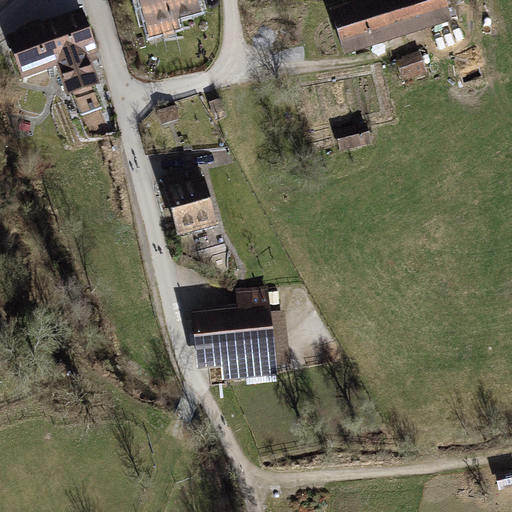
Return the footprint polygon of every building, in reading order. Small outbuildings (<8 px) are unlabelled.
[(137,0),(149,41),(181,32),(178,23),(202,16),(197,0),(137,0)] [(371,0),(330,13),(345,60),(454,26),(445,0),(371,0)] [(82,14),(6,43),(22,85),(56,72),(67,101),(101,89),(92,65),(98,63),(96,58),(99,57),(82,14)] [(422,54),(396,62),(403,83),(429,75),(422,54)] [(176,107),(157,114),(162,127),(180,121),(176,107)] [(367,125),(335,133),(340,153),(372,145),(367,125)] [(201,170),(161,181),(178,241),(218,230),(201,170)] [(238,310),(191,315),(193,333),(198,374),(222,371),(223,384),(278,378),(277,368),(291,366),(285,314),(272,316),(269,288),(236,292),(238,310)]
